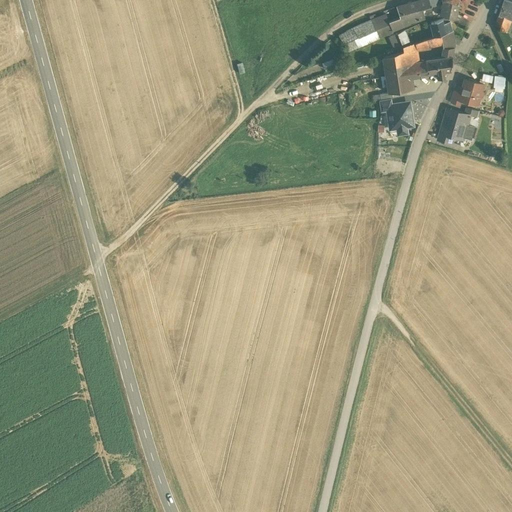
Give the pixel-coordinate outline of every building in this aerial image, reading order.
[(420,0),(407,4),(410,12),(399,16),(388,21),(392,30),(411,22),(424,17),(422,8),(421,8),(420,0)] [(447,0),(441,0),(441,2),(438,13),(454,18),(458,1),(450,0),(449,0),(449,1),(447,0)] [(511,1),(506,0),(503,0),(499,13),(509,17),(510,17),(511,17),(511,1)] [(396,7),(399,16),(410,12),(407,4),(404,4),(396,7)] [(426,7),(422,8),(424,17),(432,14),(430,6),(426,7)] [(509,17),(499,13),(496,21),(507,24),(509,17)] [(373,25),(388,19),(386,14),(358,23),(351,26),(338,33),(338,34),(323,46),(329,58),(347,51),(378,38),(378,37),(373,25)] [(467,20),(457,14),(453,20),(464,26),(467,20)] [(511,40),(508,29),(511,17),(510,17),(509,17),(507,24),(504,30),(503,38),(500,36),(506,46),(511,42),(511,40)] [(444,18),(430,22),(434,36),(436,35),(442,33),(452,30),(449,21),(447,21),(447,18),(444,19),(444,18)] [(393,32),(392,30),(388,21),(388,19),(373,25),(378,37),(393,32)] [(507,24),(496,21),(497,28),(504,30),(507,24)] [(397,33),(402,45),(411,43),(405,29),(397,33)] [(452,30),(442,33),(443,40),(444,56),(451,55),(454,45),(452,31),(452,30)] [(388,54),(403,49),(402,45),(397,33),(388,36),(393,47),(386,49),(388,54)] [(434,36),(418,40),(419,41),(415,42),(416,48),(424,46),(424,45),(427,43),(428,45),(438,42),(436,35),(434,36)] [(404,57),(405,66),(418,63),(416,48),(415,42),(411,43),(402,45),(403,49),(403,50),(404,57)] [(400,58),(404,57),(403,50),(381,57),(386,91),(413,87),(411,77),(407,78),(405,66),(402,66),(400,58)] [(444,56),(425,59),(425,61),(427,74),(437,72),(437,73),(443,73),(443,71),(450,70),(451,55),(444,56)] [(332,58),(322,63),(324,68),(335,64),(332,58)] [(421,75),(427,74),(425,61),(418,63),(405,66),(407,78),(411,77),(421,76),(421,75)] [(484,72),(482,79),(491,82),(493,75),(484,72)] [(495,74),(495,86),(507,87),(507,75),(495,74)] [(483,83),(469,79),(467,86),(464,85),(463,88),(456,86),(453,96),(461,99),(478,103),(478,102),(475,102),(476,96),(479,97),(482,96),(483,93),(481,90),(483,83)] [(461,99),(453,96),(451,102),(460,104),(461,99)] [(391,104),(385,105),(386,111),(389,126),(394,125),(395,128),(396,128),(397,132),(400,134),(405,133),(407,130),(406,126),(413,125),(410,108),(402,102),(391,104)] [(466,112),(447,107),(440,132),(454,136),(463,139),(470,114),(466,112)] [(478,110),(467,107),(466,112),(470,114),(476,115),(478,110)] [(454,136),(440,132),(438,139),(452,143),(454,136)]
